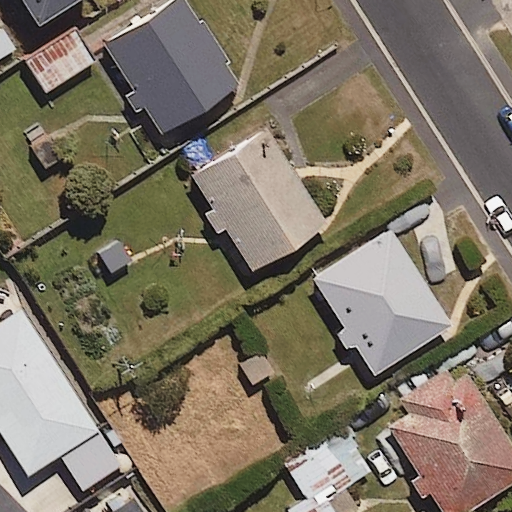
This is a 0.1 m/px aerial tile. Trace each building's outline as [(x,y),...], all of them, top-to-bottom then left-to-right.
[(21,0),(33,18),(61,0),(21,0)] [(187,0),(160,0),(100,38),(131,88),(124,92),(134,108),(142,103),(158,129),(237,80),(187,0)] [(90,58),(72,29),(25,59),(43,88),(90,58)] [(265,122),(188,170),(210,206),(202,211),(214,230),(223,224),(250,267),(326,220),(265,122)] [(389,226),(309,275),(341,327),(335,331),(344,345),(351,341),(369,370),(448,322),(389,226)] [(19,305),(0,316),(0,428),(27,471),(96,427),(19,305)] [(443,367),(397,397),(404,408),(383,421),(418,476),(411,480),(420,494),(427,489),(442,511),(453,511),(511,474),(511,444),(464,371),(451,379),(443,367)] [(367,470),(343,429),(283,464),(301,495),(283,506),(287,511),(345,511),(353,507),(341,485),(367,470)]
